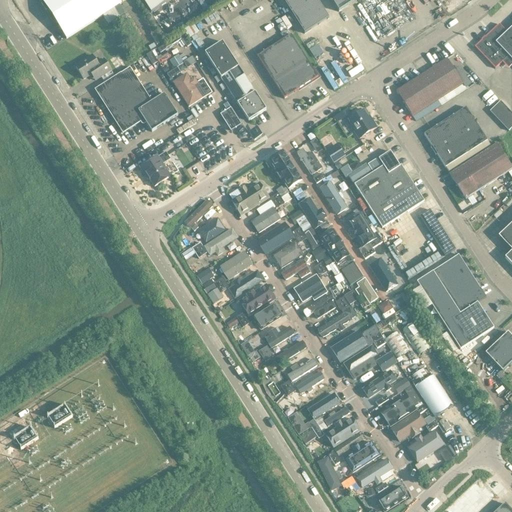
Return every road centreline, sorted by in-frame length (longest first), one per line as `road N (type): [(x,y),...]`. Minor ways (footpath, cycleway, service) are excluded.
road 1 (residential): [(423,503),(208,186)]
road 2 (unclassified): [(321,511),(139,230)]
road 3 (unclassified): [(139,230),(0,13)]
road 4 (unclassified): [(511,292),(369,85)]
road 5 (unclassified): [(208,186),(369,85)]
road 6 (unknown): [(283,139),(382,293)]
road 7 (unclassified): [(369,85),(490,0)]
